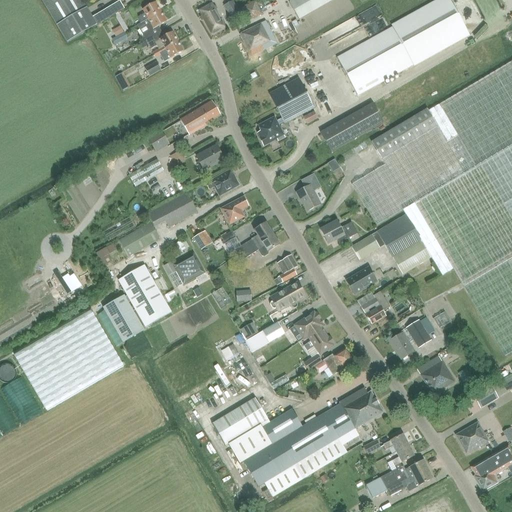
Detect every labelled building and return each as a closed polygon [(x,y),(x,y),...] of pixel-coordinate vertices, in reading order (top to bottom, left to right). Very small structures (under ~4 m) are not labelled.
[(97,26),(118,13),(125,9),(120,1),(92,17),(87,8),(81,0),(41,0),(67,43),(97,26)] [(249,0),(248,0),(236,5),(243,20),(256,14),(249,0)] [(292,0),(290,2),(297,15),(300,20),(334,0),(292,0)] [(393,28),(337,58),(357,96),(382,82),(413,65),(413,66),(469,35),(449,0),(441,0),(392,27),(393,28)] [(511,0),(498,0),(504,9),(511,5),(511,0)] [(239,13),(233,1),(224,6),(230,18),(239,13)] [(137,18),(140,24),(149,20),(161,12),(156,2),(142,11),(144,14),(137,18)] [(213,4),(199,12),(212,35),(225,27),(216,10),(214,7),(213,4)] [(140,24),(137,26),(139,31),(142,35),(146,41),(162,32),(159,27),(167,22),(161,12),(149,20),(140,24)] [(251,58),(277,44),(265,22),(240,35),(251,58)] [(109,36),(118,33),(115,25),(107,28),(109,36)] [(154,56),(179,42),(173,32),(165,37),(162,32),(146,41),(151,50),(156,46),(159,50),(153,53),(154,56)] [(179,42),(154,56),(156,59),(160,56),(164,63),(171,59),(184,52),(179,42)] [(405,210),(407,215),(431,259),(442,277),(453,270),(505,358),(511,354),(511,61),(428,111),(437,127),(382,160),(385,165),(352,185),(377,227),(405,210)] [(157,62),(146,69),(150,76),(162,70),(157,62)] [(133,69),(135,77),(142,76),(141,68),(133,69)] [(298,79),(269,94),(282,119),(284,124),(285,124),(314,109),(298,79)] [(329,90),(335,102),(345,97),(340,85),(329,90)] [(206,124),(221,115),(212,101),(180,120),(189,136),(207,126),(206,124)] [(373,104),(320,133),(327,144),(331,153),(346,144),(384,123),(373,104)] [(437,127),(428,111),(427,109),(371,142),(381,160),(382,160),(437,127)] [(314,112),(303,117),(307,124),(317,119),(314,112)] [(261,132),(257,133),(260,138),(259,139),(262,144),(263,147),(268,144),(277,140),(278,141),(285,138),(279,127),(276,121),(274,117),(258,126),(261,132)] [(158,136),(145,143),(149,151),(163,144),(158,136)] [(361,141),(348,149),(350,154),(364,146),(361,141)] [(216,146),(196,158),(204,172),(224,161),(216,146)] [(176,154),(170,157),(176,167),(182,164),(186,162),(180,152),(176,154)] [(159,158),(123,175),(128,187),(165,169),(159,158)] [(230,171),(206,185),(209,191),(214,188),(220,197),(239,187),(240,186),(231,170),(230,171)] [(311,186),(297,193),(301,201),(302,201),(308,212),(321,205),(313,190),(318,187),(316,183),(311,186)] [(198,213),(194,206),(187,193),(147,215),(155,229),(165,223),(169,229),(198,213)] [(244,197),(221,210),(229,225),(244,218),(241,211),(249,207),(244,197)] [(433,264),(431,259),(407,215),(377,232),(377,233),(372,236),(372,235),(351,248),(359,262),(380,249),(385,246),(402,276),(406,274),(409,278),(433,264)] [(237,257),(273,234),(266,222),(254,230),(257,235),(233,251),(237,257)] [(338,222),(320,231),(328,246),(337,240),(339,244),(350,239),(357,234),(351,223),(341,228),(338,222)] [(151,223),(119,241),(128,258),(161,240),(151,223)] [(242,234),(249,232),(246,224),(239,226),(242,234)] [(233,231),(222,238),(226,244),(236,238),(236,237),(233,231)] [(273,234),(237,257),(240,262),(258,250),(262,256),(264,257),(268,255),(269,251),(280,244),(273,234)] [(194,239),(202,251),(213,244),(209,238),(205,241),(201,235),(194,239)] [(172,250),(178,249),(175,240),(170,242),(172,250)] [(183,286),(205,274),(194,253),(175,264),(173,261),(164,267),(169,277),(170,276),(176,289),(183,285),(183,286)] [(297,268),(291,256),(282,260),(283,262),(277,265),(283,275),(278,278),(281,284),(293,278),(290,272),(297,268)] [(118,282),(127,296),(145,328),(172,312),(145,265),(118,282)] [(368,268),(346,281),(355,296),(377,283),(368,268)] [(278,312),(288,307),(291,305),(292,306),(292,307),(293,308),(294,308),(295,308),(296,307),(297,306),(297,305),(297,304),(296,302),(305,297),(298,283),(271,298),(273,302),(271,303),(270,305),(272,309),(274,310),(276,309),(278,312)] [(236,292),(237,303),(251,301),(251,291),(236,292)] [(372,293),(357,301),(372,325),(386,316),(383,311),(389,307),(380,292),(374,296),(372,293)] [(103,308),(123,343),(140,333),(144,331),(124,296),(103,308)] [(432,316),(437,325),(448,319),(444,311),(432,316)] [(46,413),(123,368),(90,312),(13,357),(46,413)] [(314,312),(289,330),(294,337),(299,334),(303,340),(303,339),(307,337),(321,327),(321,328),(323,326),(319,320),(320,319),(317,314),(316,315),(314,312)] [(440,336),(433,326),(426,315),(422,318),(405,328),(418,349),(440,336)] [(278,323),(246,342),(253,353),(270,343),(285,334),(278,323)] [(328,339),(321,328),(321,327),(307,337),(310,341),(303,346),(307,352),(314,347),(320,355),(334,346),(332,344),(334,343),(330,338),(328,339)] [(389,342),(396,354),(397,353),(401,359),(414,352),(403,333),(389,342)] [(227,346),(215,353),(220,362),(232,356),(227,346)] [(332,355),(321,362),(314,366),(319,374),(328,369),(333,376),(354,362),(346,350),(334,358),(332,355)] [(314,366),(321,362),(317,355),(304,363),(308,370),(314,366)] [(432,396),(455,383),(438,356),(416,370),(432,396)] [(269,389),(284,380),(281,374),(265,382),(269,389)] [(0,383),(0,386),(18,421),(36,412),(29,399),(23,402),(16,389),(21,387),(15,376),(0,383)] [(275,395),(293,385),(290,380),(272,390),(275,395)] [(491,386),(473,396),(481,409),(498,399),(491,386)] [(229,445),(240,465),(243,462),(258,488),(264,484),(272,498),(295,484),(362,443),(355,430),(384,413),(371,392),(367,394),(364,388),(339,402),(339,404),(302,427),(292,410),(270,423),(255,398),(212,424),(225,447),(229,445)] [(192,410),(196,408),(190,399),(186,402),(192,410)] [(466,455),(479,448),(480,449),(490,444),(477,423),(455,435),(466,455)] [(499,431),(504,442),(511,438),(511,434),(509,427),(499,431)] [(395,452),(408,445),(403,435),(383,445),(386,450),(392,447),(395,452)] [(376,440),(363,447),(367,455),(381,448),(376,440)] [(408,445),(395,452),(398,458),(387,464),(392,472),(401,467),(400,464),(414,457),(408,445)] [(499,451),(470,468),(475,476),(474,477),(482,492),(499,483),(494,475),(502,471),(507,468),(510,466),(511,469),(511,450),(509,446),(508,445),(499,451)] [(403,467),(366,487),(372,500),(387,492),(389,497),(406,488),(408,493),(433,480),(423,461),(408,469),(405,471),(403,467)] [(416,511),(451,511),(444,498),(416,511)]
